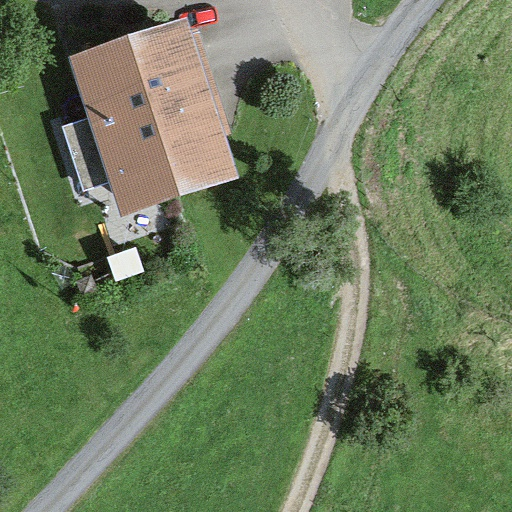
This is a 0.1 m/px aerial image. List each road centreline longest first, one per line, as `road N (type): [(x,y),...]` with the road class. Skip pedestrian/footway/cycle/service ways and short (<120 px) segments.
road 1 (unclassified): [(426,0),(247,280),(40,511)]
road 2 (track): [(291,511),(349,345),(352,252),(335,138)]
